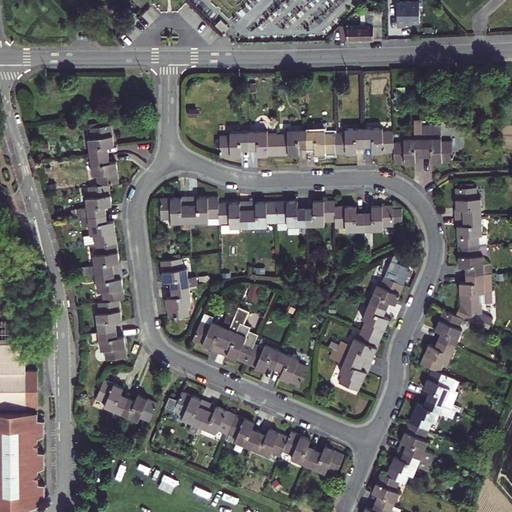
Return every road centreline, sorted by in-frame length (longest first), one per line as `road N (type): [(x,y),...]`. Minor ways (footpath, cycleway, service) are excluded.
road 1 (residential): [(168,164),(272,181),(378,179),(423,206),(434,254),(371,443)]
road 2 (residential): [(168,164),(142,185),(134,214),(155,342),(173,358),(371,443)]
road 3 (residential): [(169,56),(511,49)]
road 4 (residential): [(52,511),(65,487),(61,319),(28,182)]
road 5 (residential): [(0,57),(169,56)]
